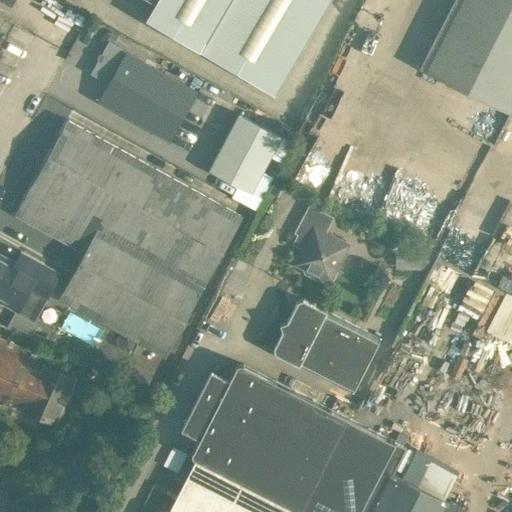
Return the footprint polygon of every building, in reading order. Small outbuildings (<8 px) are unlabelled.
[(151,0),(157,3),(148,19),(186,41),(277,95),(332,0),(151,0)] [(511,112),(511,0),(457,0),(423,67),(511,112)] [(197,93),(110,44),(93,74),(110,83),(100,101),(170,141),(197,93)] [(238,112),(208,169),(252,192),(282,135),(238,112)] [(42,169),(218,264),(243,217),(67,122),(42,169)] [(218,264),(42,169),(17,216),(86,253),(60,300),(167,358),(218,264)] [(327,234),(329,229),(334,220),(309,207),(304,216),(295,234),(300,237),(297,242),(299,246),(303,248),(296,262),(298,267),(305,270),(306,274),(317,280),(321,278),(328,282),(332,280),(348,248),(347,244),(327,234)] [(395,250),(395,268),(428,270),(435,256),(428,252),(395,250)] [(35,322),(46,301),(60,275),(23,255),(18,267),(0,256),(0,302),(19,313),(35,322)] [(477,320),(489,284),(470,278),(459,315),(477,320)] [(511,342),(511,293),(503,289),(484,328),(511,342)] [(381,339),(304,300),(298,302),(274,349),(276,354),(354,394),(381,339)] [(38,356),(0,339),(0,403),(8,407),(11,402),(57,422),(76,378),(36,360),(38,356)] [(405,447),(244,365),(241,364),(238,365),(236,368),(232,376),(212,366),(196,398),(382,492),(391,473),(405,447)] [(196,459),(246,485),(294,509),(295,508),(301,511),(371,511),(382,492),(196,398),(182,425),(202,435),(193,452),(193,455),(194,457),(196,459)] [(231,511),(246,485),(196,459),(169,511),(231,511)] [(444,511),(449,502),(391,473),(382,492),(371,511),(444,511)] [(246,485),(231,511),(292,511),(294,509),(246,485)]
